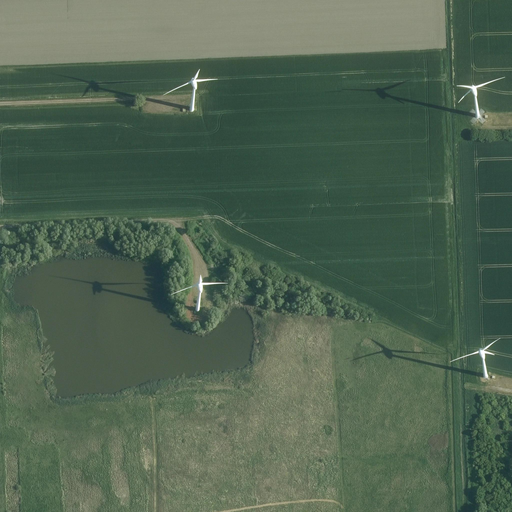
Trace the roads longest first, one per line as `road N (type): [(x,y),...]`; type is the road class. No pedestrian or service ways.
road 1 (track): [(0,227),(164,219),(189,245),(192,296)]
road 2 (track): [(174,99),(0,105)]
